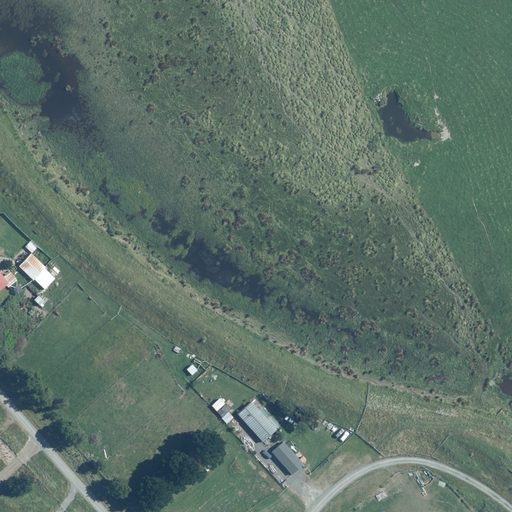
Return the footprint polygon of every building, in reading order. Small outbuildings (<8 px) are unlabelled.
[(30,240),(25,245),(32,252),(37,247),(30,240)] [(47,267),(31,252),(18,266),(33,279),(44,288),(54,277),(45,268),(47,267)] [(2,275),(0,271),(0,290),(6,285),(7,287),(17,278),(9,269),(2,275)] [(61,314),(56,309),(49,319),(54,323),(61,314)] [(192,362),(185,369),(191,375),(197,368),(196,367),(199,364),(196,361),(193,364),(192,362)] [(253,400),(238,413),(262,440),(277,428),(253,400)] [(227,422),(233,416),(228,411),(231,408),(226,403),(220,409),(224,413),(221,416),(227,422)] [(304,461),(285,439),(273,449),(292,472),(304,461)] [(319,481),(328,472),(323,467),(314,476),(319,481)]
